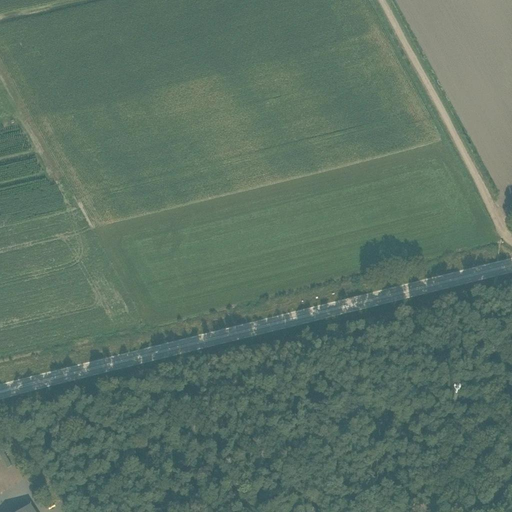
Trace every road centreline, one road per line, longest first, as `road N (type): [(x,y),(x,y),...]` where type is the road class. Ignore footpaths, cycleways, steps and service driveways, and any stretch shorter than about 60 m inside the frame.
road 1 (primary): [(0,391),(511,266)]
road 2 (track): [(380,0),(504,232)]
road 3 (track): [(511,362),(391,511)]
